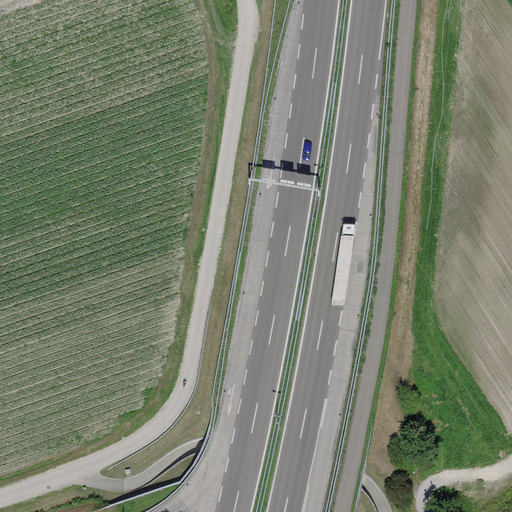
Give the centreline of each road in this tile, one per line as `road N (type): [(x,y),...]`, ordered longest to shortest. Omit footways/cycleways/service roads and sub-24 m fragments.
road 1 (track): [(244,0),(251,21),(188,384),(146,438),(75,471)]
road 2 (motorway): [(323,0),(286,260),(235,511)]
road 3 (motorway): [(286,511),(338,237),(370,0)]
